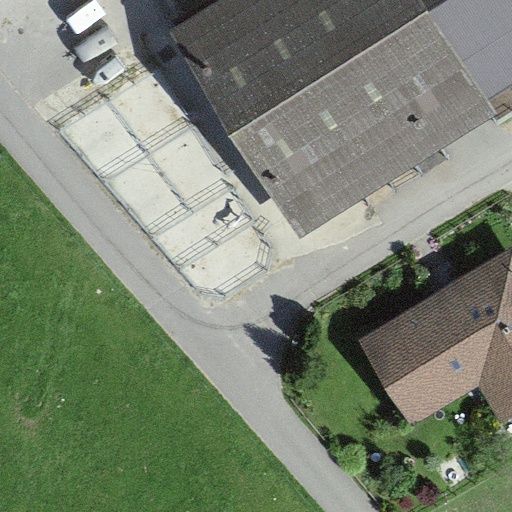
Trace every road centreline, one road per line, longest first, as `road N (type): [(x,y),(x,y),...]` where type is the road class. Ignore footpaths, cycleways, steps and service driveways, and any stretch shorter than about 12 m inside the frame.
road 1 (unclassified): [(0,101),(352,511)]
road 2 (track): [(219,359),(511,179)]
